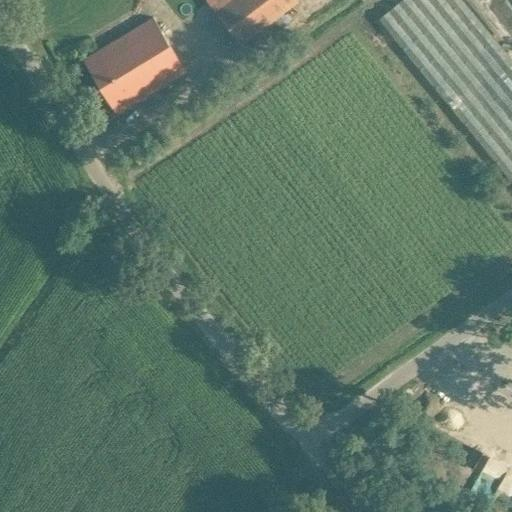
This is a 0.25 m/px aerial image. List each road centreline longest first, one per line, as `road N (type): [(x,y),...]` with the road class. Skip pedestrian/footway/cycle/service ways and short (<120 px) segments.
road 1 (unclassified): [(305,443),(157,261),(0,27)]
road 2 (unclassified): [(305,443),(511,297)]
